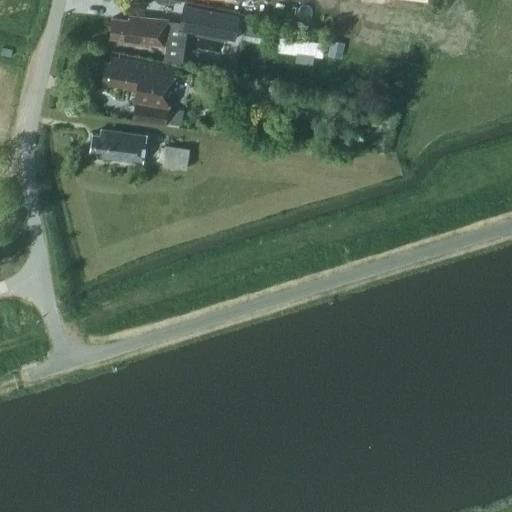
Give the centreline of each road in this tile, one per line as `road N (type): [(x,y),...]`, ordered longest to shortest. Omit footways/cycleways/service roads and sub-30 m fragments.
road 1 (unclassified): [(43,276),(67,364),(511,228)]
road 2 (residential): [(43,276),(27,173),(57,0)]
